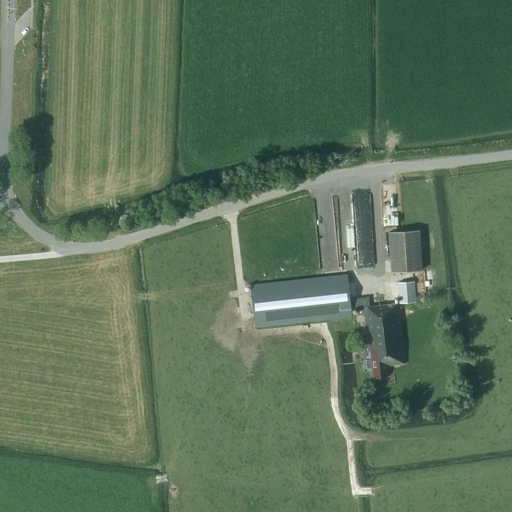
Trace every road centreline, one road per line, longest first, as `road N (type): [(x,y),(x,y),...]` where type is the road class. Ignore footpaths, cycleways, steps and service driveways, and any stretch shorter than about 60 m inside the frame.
road 1 (unclassified): [(511,154),(316,179),(122,241),(72,248)]
road 2 (unclassified): [(72,248),(42,236),(11,206),(4,160)]
